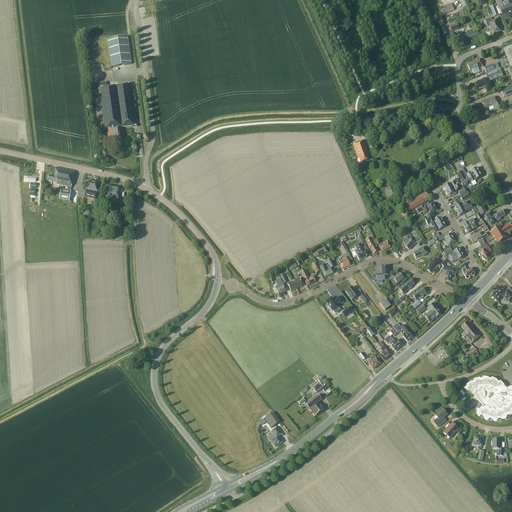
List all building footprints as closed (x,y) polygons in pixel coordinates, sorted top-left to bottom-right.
[(495,0),(502,15),(511,10),(511,5),(511,4),(509,5),(508,1),(503,3),(501,0),(495,0)] [(454,10),(451,3),(446,6),(447,8),(443,10),(445,14),(454,10)] [(499,15),(495,5),(489,8),(493,17),(499,15)] [(487,27),(490,27),(491,31),(492,30),(494,34),(501,31),(499,27),(500,26),(497,19),(492,21),(491,18),(484,20),(487,27)] [(476,31),(466,35),(468,39),(478,35),(476,31)] [(457,45),(458,48),(466,45),(464,41),(465,41),(462,33),(453,36),(456,45),(457,45)] [(131,64),(128,37),(107,40),(111,67),(131,64)] [(472,71),(479,68),(482,67),(479,59),(469,63),(469,64),(467,65),(470,71),(472,70),(472,71)] [(484,68),(486,73),(495,70),(493,64),(484,68)] [(492,78),(502,73),(500,68),(490,73),(492,78)] [(485,87),(487,92),(492,90),(487,77),(477,81),(477,82),(477,83),(475,84),(477,89),(479,88),(480,90),(485,87)] [(106,82),(98,83),(104,130),(108,129),(109,134),(108,135),(108,141),(120,139),(119,133),(120,133),(119,128),(137,126),(132,84),(107,87),(106,82)] [(501,90),(503,96),(510,93),(508,87),(501,90)] [(487,107),(488,108),(497,104),(494,97),(482,102),(485,108),(487,107)] [(368,152),(364,141),(353,145),(358,159),(359,158),(361,163),(369,160),(366,153),(368,152)] [(75,172),(64,169),(56,168),(55,177),(49,176),(48,181),(57,183),(57,184),(68,187),(67,189),(71,190),(71,187),(72,187),(75,172)] [(457,174),(461,183),(479,172),(477,168),(470,172),(465,175),(463,171),(457,174)] [(479,172),(461,183),(463,187),(474,180),(475,181),(482,177),(479,172)] [(449,175),(452,181),(458,179),(455,173),(449,175)] [(86,197),(96,199),(100,183),(89,181),(86,197)] [(443,188),(445,192),(456,186),(454,182),(450,184),(450,183),(443,188)] [(470,191),(474,197),(480,194),(481,196),(485,194),(484,191),(489,188),(486,183),(481,186),(481,185),(470,191)] [(111,196),(114,187),(107,185),(104,198),(108,199),(109,196),(111,196)] [(456,186),(445,192),(448,196),(451,195),(452,196),(456,194),(455,192),(459,190),(456,186)] [(120,188),(114,187),(111,196),(116,197),(112,211),(118,213),(121,198),(119,198),(120,194),(119,194),(120,188)] [(458,192),(460,197),(466,193),(464,189),(458,192)] [(61,190),(59,200),(69,202),(71,191),(61,190)] [(403,203),(409,213),(430,201),(424,192),(403,203)] [(454,208),(456,212),(467,206),(465,202),(461,204),(454,208)] [(437,210),(433,203),(423,209),(425,213),(428,211),(430,214),(437,210)] [(476,207),(481,216),(487,212),(483,204),(476,207)] [(467,206),(456,212),(459,216),(466,212),(472,209),(470,205),(467,206)] [(504,216),(502,211),(493,216),(491,213),(486,216),(491,225),(500,220),(499,219),(504,216)] [(430,224),(433,228),(443,222),(441,218),(434,221),(431,216),(425,220),(428,225),(430,224)] [(465,229),(477,223),(475,219),(469,223),(468,222),(462,225),(465,229)] [(477,223),(465,229),(467,234),(473,230),(479,226),(478,226),(484,223),(482,220),(477,223)] [(446,226),(443,222),(433,228),(435,232),(438,230),(439,230),(446,226)] [(502,228),(500,226),(490,233),(497,244),(507,238),(506,237),(510,235),(509,233),(511,231),(511,229),(509,224),(502,228)] [(486,233),(482,235),(480,232),(474,236),(470,239),(473,244),(478,241),(478,242),(482,239),(488,236),(486,233)] [(449,245),(455,241),(451,233),(443,238),(448,245),(449,245)] [(378,247),(374,241),(372,237),(365,241),(369,248),(370,248),(373,254),(378,251),(376,248),(378,247)] [(403,243),(405,245),(404,246),(409,250),(413,245),(414,246),(417,242),(417,243),(417,244),(419,246),(423,241),(418,237),(415,241),(411,237),(408,240),(406,239),(404,239),(403,240),(403,243)] [(379,245),(382,252),(390,248),(386,241),(379,245)] [(357,250),(352,253),(354,257),(356,255),(359,261),(367,257),(360,243),(355,246),(357,250)] [(490,258),(488,254),(492,251),(489,246),(487,247),(485,244),(480,248),(482,250),(479,252),(479,253),(478,254),(480,257),(481,257),(484,261),(490,258)] [(312,251),(315,257),(328,252),(325,245),(312,251)] [(421,256),(421,257),(425,255),(425,254),(428,253),(424,246),(417,250),(418,251),(413,254),(416,259),(421,256)] [(443,252),(445,256),(452,252),(450,248),(443,252)] [(458,259),(458,260),(464,257),(459,248),(453,251),(453,252),(448,255),(453,262),(458,259)] [(346,258),(344,259),(343,256),(337,259),(339,261),(343,269),(350,265),(346,258)] [(434,269),(435,270),(441,263),(434,258),(428,266),(429,267),(426,270),(431,274),(434,269)] [(329,265),(325,267),(324,264),(319,266),(325,277),(333,273),(330,269),(334,267),(330,259),(327,261),(329,265)] [(320,271),(315,263),(311,265),(313,268),(313,269),(315,273),(320,271)] [(452,277),(453,277),(454,268),(444,266),(444,271),(446,271),(445,276),(446,276),(445,281),(451,282),(452,277)] [(376,274),(376,280),(384,280),(384,276),(388,276),(388,267),(382,267),(382,273),(381,273),(381,274),(376,274)] [(465,269),(462,271),(463,273),(463,274),(467,280),(475,275),(471,269),(469,270),(467,271),(466,269),(465,269)] [(305,270),(300,272),(307,286),(315,282),(312,276),(309,277),(305,270)] [(393,276),(389,279),(395,286),(404,279),(399,274),(395,278),(393,276)] [(293,281),(297,289),(303,286),(299,279),(293,281)] [(414,284),(410,279),(402,287),(402,288),(399,290),(404,295),(406,292),(408,290),(409,290),(412,287),(411,287),(414,284)] [(275,287),(279,295),(286,291),(281,281),(277,283),(279,286),(275,287)] [(297,289),(293,281),(287,284),(291,292),(297,289)] [(358,295),(352,287),(346,292),(352,300),(358,295)] [(426,293),(422,288),(413,295),(412,293),(409,296),(410,297),(412,295),(416,301),(419,298),(420,299),(423,297),(422,296),(426,293)] [(497,302),(502,296),(508,302),(509,303),(511,301),(511,299),(511,295),(507,291),(506,292),(504,294),(499,288),(491,296),(497,302)] [(360,297),(364,303),(369,300),(364,294),(360,297)] [(332,298),(326,302),(333,311),(338,307),(338,306),(343,302),(339,297),(334,301),(332,298)] [(391,306),(385,299),(379,304),(385,311),(391,306)] [(420,304),(417,300),(411,305),(414,309),(420,304)] [(424,317),(425,318),(429,323),(440,314),(436,309),(437,308),(433,304),(427,309),(430,312),(424,317)] [(426,310),(423,305),(416,311),(419,315),(426,310)] [(353,311),(350,307),(342,313),(345,318),(353,311)] [(465,337),(472,344),(473,342),(480,336),(469,323),(468,324),(467,322),(461,327),(464,330),(463,331),(464,332),(461,335),(464,338),(465,337)] [(403,336),(407,342),(413,337),(409,331),(408,331),(403,325),(400,327),(397,323),(392,327),(397,334),(400,331),(403,336)] [(376,333),(371,327),(366,331),(371,337),(376,333)] [(390,337),(389,336),(384,340),(387,344),(388,343),(391,346),(395,351),(403,345),(398,340),(395,342),(393,339),(392,339),(390,337)] [(383,346),(380,349),(383,353),(379,355),(384,361),(391,355),(383,346)] [(481,355),(474,347),(469,352),(472,355),(475,353),(480,359),(484,356),(482,354),(481,355)] [(369,364),(373,369),(380,363),(374,355),(369,359),(372,362),(369,364)] [(511,386),(508,388),(508,389),(507,389),(505,388),(504,386),(500,382),(499,383),(496,382),(497,381),(491,378),(492,379),(491,380),(488,379),(488,378),(482,378),(482,379),(479,380),(479,379),(473,380),(473,381),(474,381),(474,382),(471,383),(466,386),(467,387),(465,389),(464,389),(473,396),(483,406),(476,413),(476,414),(480,417),(481,416),(484,418),(483,418),(489,421),(488,421),(489,420),(492,420),(492,421),(498,421),(498,420),(501,419),(501,420),(507,419),(507,418),(506,419),(506,418),(508,416),(509,417),(511,414),(511,386)] [(323,387),(319,383),(312,389),(316,393),(323,387)] [(321,400),(317,395),(305,405),(315,416),(324,409),(318,402),(321,400)] [(443,410),(435,416),(437,419),(433,422),(438,428),(445,422),(442,419),(447,415),(443,410)] [(272,413),(264,419),(265,420),(271,428),(279,423),(273,414),(272,413)] [(459,434),(463,431),(459,427),(457,428),(452,424),(444,433),(450,439),(456,432),(459,434)] [(271,442),(275,448),(282,443),(278,437),(281,434),(276,428),(271,431),(273,434),(268,438),(268,439),(269,441),(271,442)] [(481,446),(483,438),(474,436),(473,443),(472,444),(474,446),(474,445),(481,446)] [(502,456),(503,449),(499,449),(500,439),(493,439),(493,449),(496,449),(496,456),(502,456)]
